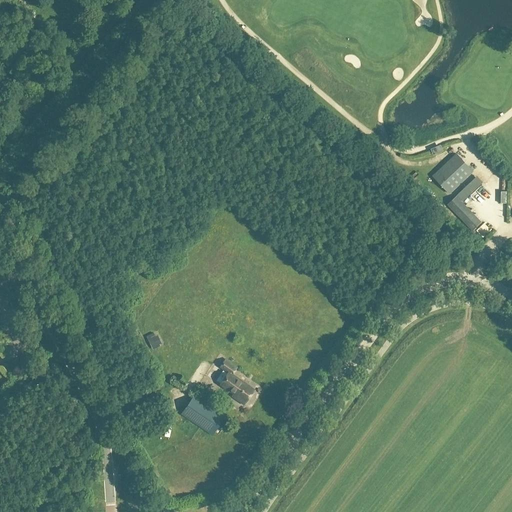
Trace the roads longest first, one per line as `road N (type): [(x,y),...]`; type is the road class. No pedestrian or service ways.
road 1 (unclassified): [(231,511),(409,294),(469,280),(511,296)]
road 2 (unclassified): [(111,511),(98,419),(0,237)]
